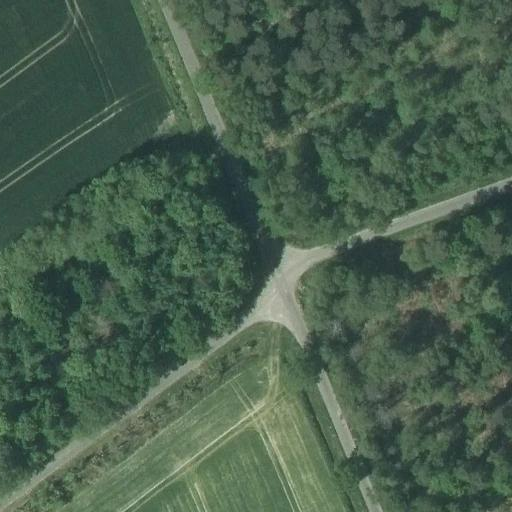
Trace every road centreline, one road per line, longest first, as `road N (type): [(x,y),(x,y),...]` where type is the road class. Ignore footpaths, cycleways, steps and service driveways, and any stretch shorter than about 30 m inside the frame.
road 1 (unclassified): [(0,500),(283,289)]
road 2 (unclassified): [(163,0),(283,289)]
road 3 (unclassified): [(283,289),(316,268),(511,196)]
road 4 (unclassified): [(283,289),(374,511)]
